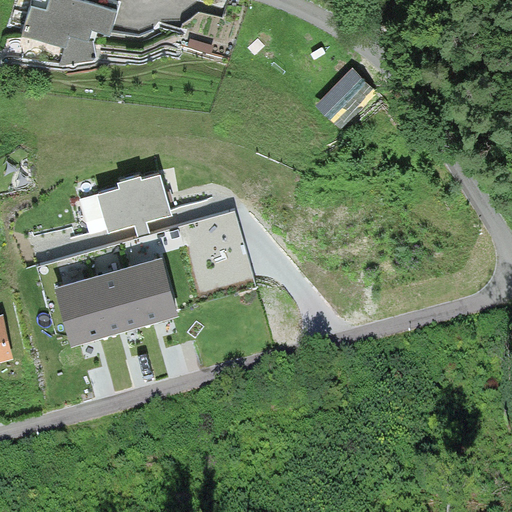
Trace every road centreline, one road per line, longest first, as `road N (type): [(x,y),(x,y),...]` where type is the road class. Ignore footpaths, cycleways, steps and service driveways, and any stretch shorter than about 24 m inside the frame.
road 1 (residential): [(511,274),(461,309),(0,433)]
road 2 (residential): [(282,0),(332,18),(392,63),(511,239)]
